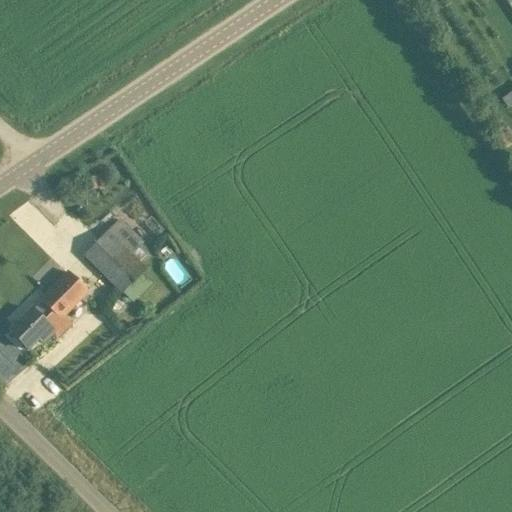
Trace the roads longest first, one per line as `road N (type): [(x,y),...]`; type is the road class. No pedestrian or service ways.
road 1 (tertiary): [(0,188),(282,0)]
road 2 (unclassified): [(107,511),(0,405)]
